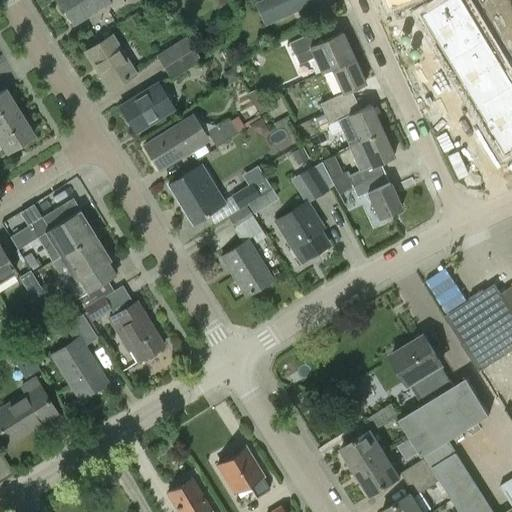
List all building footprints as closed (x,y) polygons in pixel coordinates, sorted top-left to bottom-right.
[(58,0),(73,23),(108,1),(113,8),(124,1),(122,0),(58,0)] [(228,0),(218,0),(221,11),(230,8),(228,0)] [(261,0),(255,3),(265,24),(309,4),(312,9),(327,2),(326,0),(261,0)] [(460,0),(436,0),(418,11),(432,35),(469,13),(460,0)] [(502,0),(493,0),(498,9),(505,5),(502,0)] [(469,13),(432,35),(446,58),(483,36),(469,13)] [(330,68),(331,70),(352,60),(341,35),(325,42),(319,28),(288,42),(298,64),(313,57),(320,72),(330,68)] [(85,50),(109,89),(134,73),(111,35),(85,50)] [(156,55),(163,67),(193,48),(186,36),(156,55)] [(483,36),(446,58),(460,81),(496,59),(483,36)] [(201,60),(193,48),(163,67),(171,79),(201,60)] [(496,59),(460,81),(474,104),(510,81),(496,59)] [(320,104),(325,115),(355,100),(351,92),(364,86),(352,60),(331,70),(342,95),(320,104)] [(511,84),(510,81),(474,104),(487,127),(511,111),(511,84)] [(157,83),(119,106),(135,132),(173,109),(157,83)] [(5,88),(0,90),(0,123),(19,111),(5,88)] [(355,100),(325,115),(329,123),(337,119),(348,145),(358,141),(359,143),(382,133),(370,107),(360,111),(355,100)] [(19,111),(0,123),(0,142),(6,153),(34,135),(19,111)] [(511,111),(487,127),(502,150),(511,144),(511,111)] [(192,116),(144,145),(158,169),(207,139),(192,116)] [(236,132),(244,127),(237,117),(229,122),(228,119),(206,132),(215,146),(236,132)] [(370,167),(349,177),(353,187),(382,174),(378,166),(393,159),(382,133),(359,143),(370,167)] [(301,148),(292,152),(297,164),(306,160),(301,148)] [(209,214),(207,212),(223,202),(200,165),(168,185),(193,224),(209,214)] [(247,204),(256,198),(271,189),(256,165),(241,175),(247,184),(230,195),(239,209),(247,204)] [(313,165),(299,174),(314,198),(328,189),(313,165)] [(331,178),(338,194),(353,187),(349,177),(346,172),(331,178)] [(353,187),(357,195),(357,196),(366,192),(378,219),(401,208),(389,182),(386,183),(382,174),(353,187)] [(275,221),(300,260),(327,243),(314,222),(318,220),(306,202),(275,221)] [(228,217),(235,230),(254,218),(246,205),(228,217)] [(60,256),(95,234),(80,211),(62,222),(55,209),(10,237),(17,249),(45,232),(60,256)] [(82,307),(83,306),(103,293),(111,288),(106,279),(118,272),(95,234),(60,256),(52,261),(75,299),(76,297),(82,307)] [(247,240),(243,243),(221,256),(245,295),(271,279),(247,240)] [(0,247),(0,280),(15,271),(0,247)] [(18,277),(32,299),(43,292),(29,270),(18,277)] [(511,386),(511,286),(502,293),(501,291),(448,324),(461,344),(494,398),(511,386)] [(111,305),(103,293),(83,306),(91,318),(111,305)] [(159,354),(158,348),(163,345),(136,301),(109,317),(128,349),(134,346),(141,358),(146,355),(151,358),(159,354)] [(63,325),(74,341),(52,354),(79,397),(107,380),(85,345),(97,337),(82,313),(63,325)] [(400,420),(422,456),(447,440),(489,414),(466,377),(453,385),(424,338),(392,358),(409,386),(410,386),(421,404),(399,416),(401,419),(400,420)] [(26,348),(12,357),(22,374),(37,365),(26,348)] [(26,392),(0,408),(0,429),(7,443),(56,412),(35,378),(22,386),(26,392)] [(392,404),(366,420),(373,431),(398,415),(392,404)] [(341,449),(356,472),(384,454),(370,431),(341,449)] [(424,455),(425,457),(430,464),(454,449),(447,440),(422,456),(424,455)] [(269,488),(245,449),(218,465),(235,492),(248,484),(256,497),(269,488)] [(454,449),(430,464),(432,468),(436,474),(460,459),(454,449)] [(398,477),(384,454),(356,472),(370,495),(398,477)] [(400,472),(408,484),(432,468),(430,464),(425,457),(400,472)] [(460,459),(436,474),(440,480),(442,484),(466,469),(460,459)] [(432,468),(408,484),(415,496),(440,480),(436,474),(432,468)] [(442,484),(448,494),(472,478),(466,469),(442,484)] [(472,478),(448,494),(454,503),(478,488),(472,478)] [(211,511),(209,509),(191,479),(168,492),(179,511),(211,511)] [(454,503),(459,511),(461,511),(485,498),(478,488),(454,503)] [(381,511),(420,511),(410,495),(381,511)] [(483,511),(491,507),(485,498),(461,511),(483,511)]
